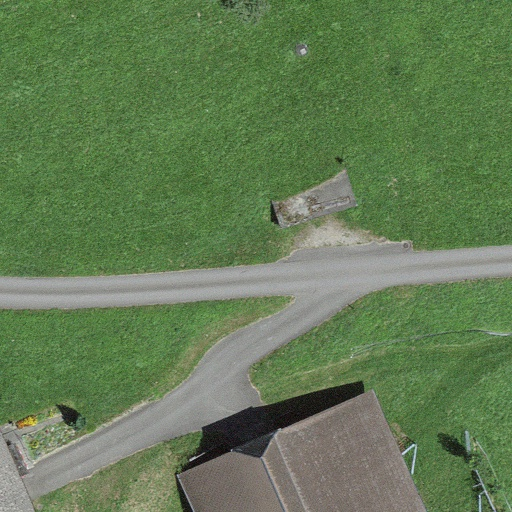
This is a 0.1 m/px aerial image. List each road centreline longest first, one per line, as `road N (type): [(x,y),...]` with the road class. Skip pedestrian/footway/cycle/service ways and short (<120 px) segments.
road 1 (unclassified): [(511,259),(0,292)]
road 2 (track): [(34,484),(157,417),(354,273)]
